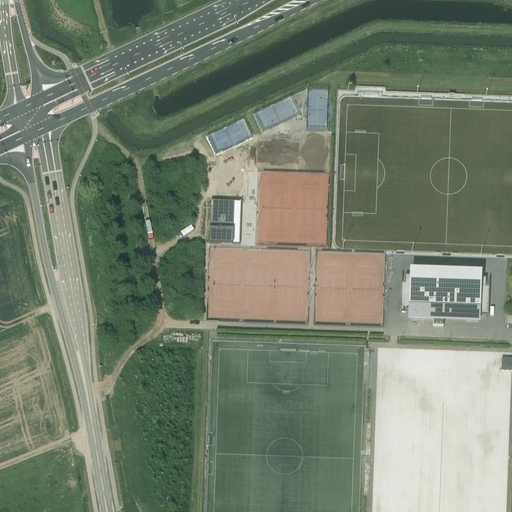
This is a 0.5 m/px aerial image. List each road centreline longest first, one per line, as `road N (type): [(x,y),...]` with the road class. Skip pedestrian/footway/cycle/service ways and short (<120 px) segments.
road 1 (primary): [(45,127),(318,0)]
road 2 (tertiary): [(83,380),(45,127)]
road 3 (tertiary): [(23,137),(55,300),(83,380)]
road 4 (primary): [(255,0),(41,99)]
road 5 (tertiary): [(108,511),(83,380)]
